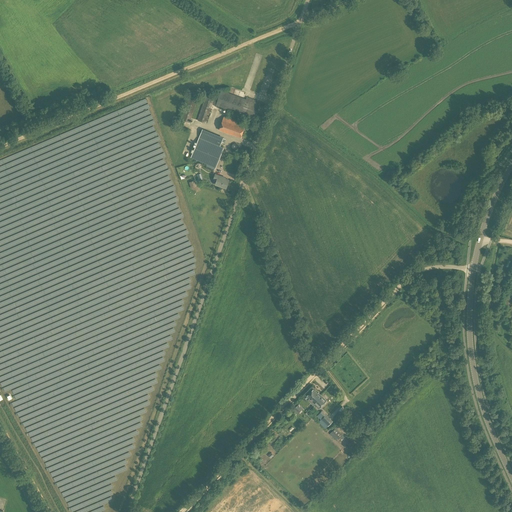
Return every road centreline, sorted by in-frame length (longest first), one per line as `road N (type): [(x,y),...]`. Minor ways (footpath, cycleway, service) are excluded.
road 1 (unclassified): [(127,511),(308,0)]
road 2 (track): [(0,146),(348,0)]
road 3 (tertiary): [(511,477),(477,390),(469,333),(473,270)]
road 4 (track): [(316,370),(243,181)]
road 5 (track): [(181,511),(316,370)]
